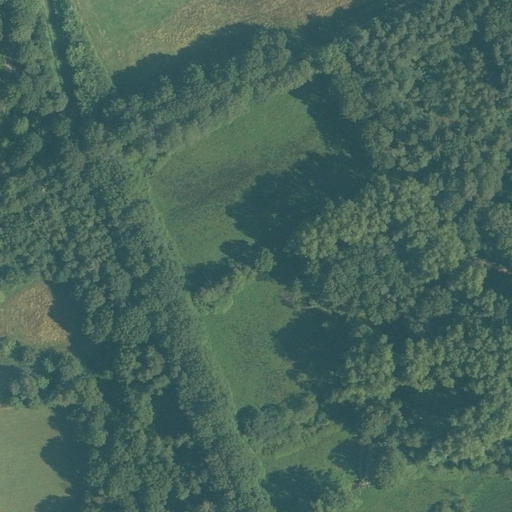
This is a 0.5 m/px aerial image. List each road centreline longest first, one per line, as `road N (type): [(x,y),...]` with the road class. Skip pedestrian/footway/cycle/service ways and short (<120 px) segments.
road 1 (track): [(221,454),(105,150)]
road 2 (track): [(511,272),(468,257),(439,232),(328,43)]
road 3 (track): [(328,43),(92,155)]
